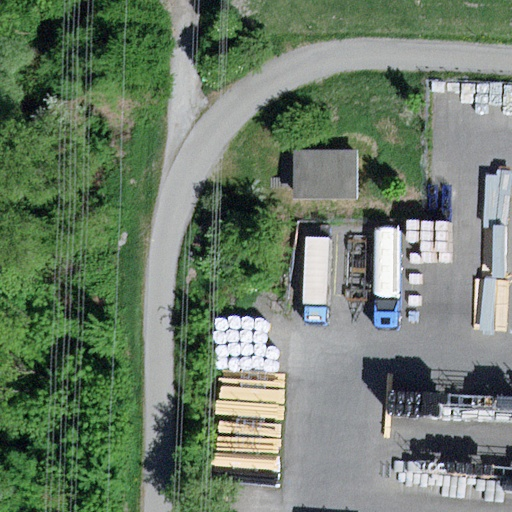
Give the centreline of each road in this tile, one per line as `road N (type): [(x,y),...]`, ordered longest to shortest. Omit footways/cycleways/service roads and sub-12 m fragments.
road 1 (track): [(179,183),(246,92),(297,67),(368,56),(511,64)]
road 2 (track): [(150,511),(163,263),(179,183)]
